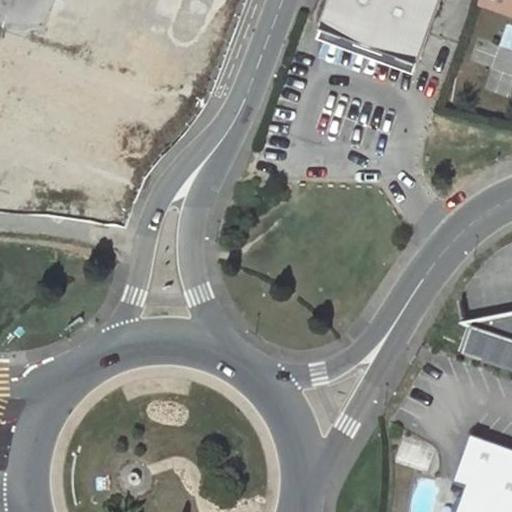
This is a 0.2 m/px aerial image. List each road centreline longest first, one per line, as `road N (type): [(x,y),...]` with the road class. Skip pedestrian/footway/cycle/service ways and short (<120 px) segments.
road 1 (unclassified): [(288,426),(377,354),(451,242),(511,201)]
road 2 (unclassified): [(250,89),(159,199),(133,296),(100,359)]
road 3 (unclassified): [(225,359),(199,294),(196,223),(250,89)]
road 4 (track): [(0,221),(147,242)]
road 5 (primary): [(70,381),(42,417),(28,460),(29,505)]
road 6 (primary): [(225,359),(181,345),(100,359)]
